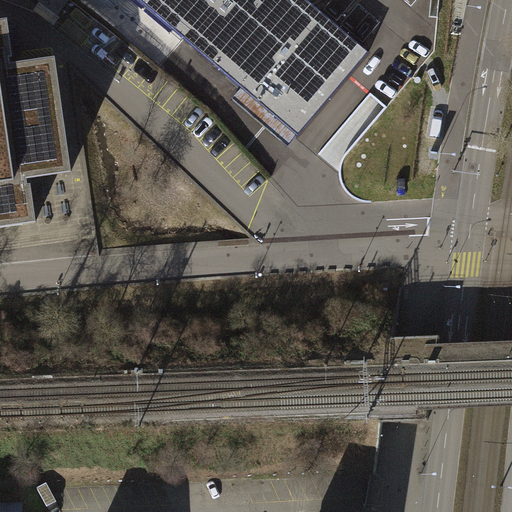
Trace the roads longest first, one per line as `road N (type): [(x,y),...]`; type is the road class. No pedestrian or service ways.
road 1 (secondary): [(471,216),(437,511)]
road 2 (secondary): [(508,0),(471,216)]
